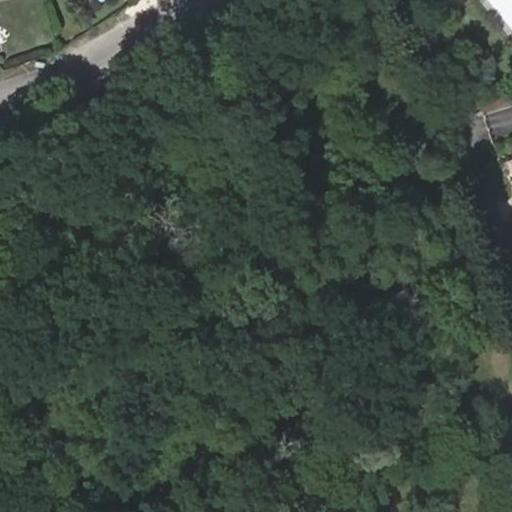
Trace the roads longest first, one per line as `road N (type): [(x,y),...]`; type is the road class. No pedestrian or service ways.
road 1 (residential): [(511,252),(424,9)]
road 2 (tertiary): [(189,0),(88,68),(0,104)]
